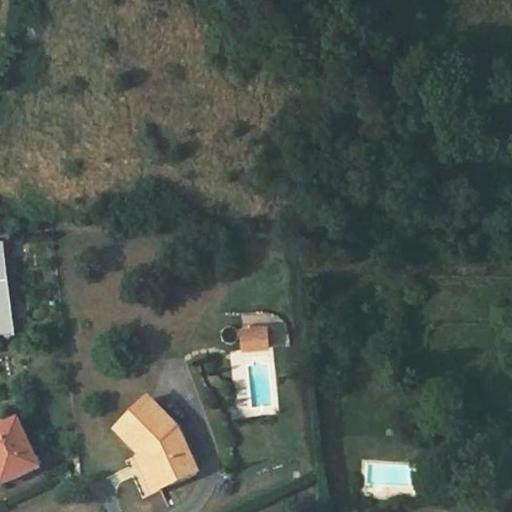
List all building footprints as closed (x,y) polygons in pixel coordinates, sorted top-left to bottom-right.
[(3,245),(0,245),(0,316),(11,315),(8,283),(5,284),(2,257),(4,257),(3,245)] [(0,336),(14,335),(11,315),(0,316),(0,336)] [(275,324),(245,325),(246,348),(276,347),(275,324)] [(177,431),(148,400),(116,430),(140,456),(143,455),(159,490),(196,473),(177,431)] [(0,482),(1,485),(38,468),(17,421),(0,428),(0,482)] [(152,493),(159,490),(143,455),(140,456),(136,458),(152,493)]
